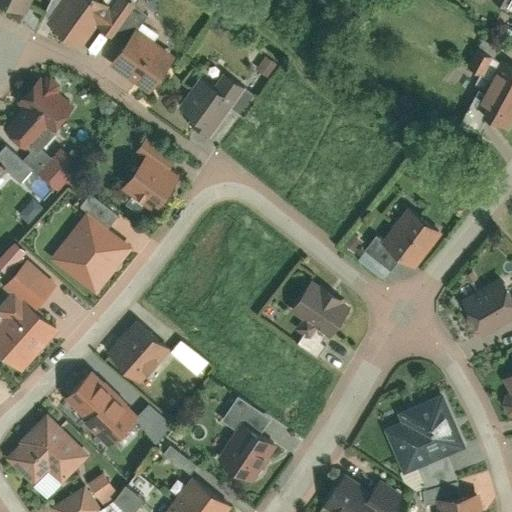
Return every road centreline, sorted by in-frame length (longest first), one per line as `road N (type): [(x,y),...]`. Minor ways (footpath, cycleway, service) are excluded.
road 1 (residential): [(408,317),(249,198),(224,191),(202,200),(141,284),(0,432)]
road 2 (residential): [(278,511),(408,317)]
road 3 (residential): [(408,317),(456,368),(486,433),(507,511)]
road 4 (residential): [(408,317),(511,179)]
